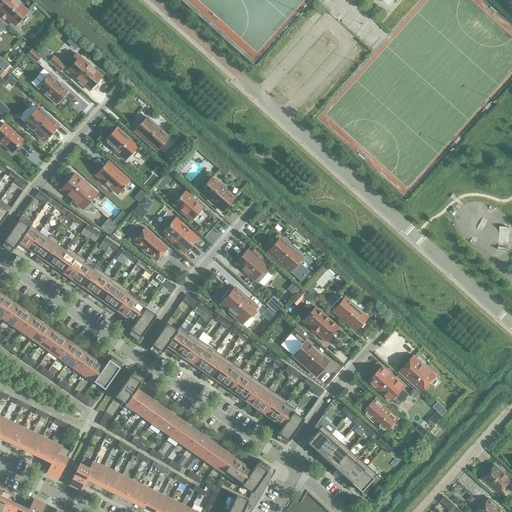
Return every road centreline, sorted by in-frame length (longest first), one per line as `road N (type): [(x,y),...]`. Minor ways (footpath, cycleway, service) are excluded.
road 1 (unclassified): [(511,321),(241,79)]
road 2 (residential): [(135,356),(250,211)]
road 3 (residential): [(0,234),(117,92)]
road 4 (residential): [(283,459),(135,356)]
road 5 (residential): [(384,329),(283,459)]
road 6 (residential): [(135,356),(0,262)]
road 7 (residential): [(419,511),(511,409)]
